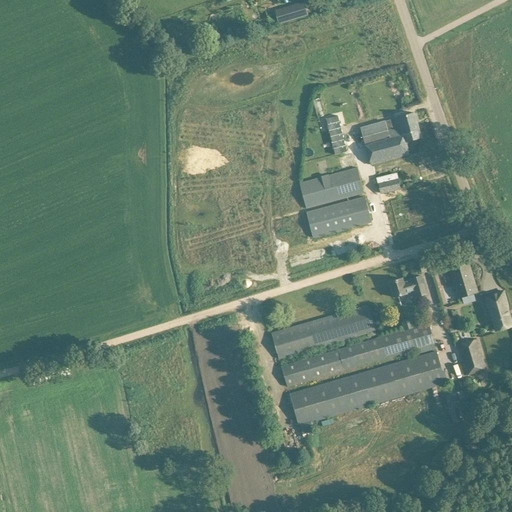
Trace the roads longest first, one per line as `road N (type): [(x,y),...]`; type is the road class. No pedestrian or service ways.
road 1 (track): [(0,373),(484,227)]
road 2 (unclassified): [(511,250),(469,202),(398,0)]
